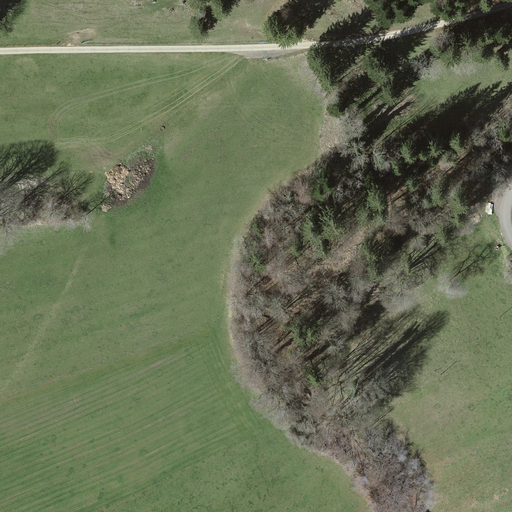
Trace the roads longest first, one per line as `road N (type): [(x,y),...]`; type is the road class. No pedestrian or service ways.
road 1 (track): [(0,51),(349,42),(511,0)]
road 2 (track): [(250,48),(161,139),(136,147),(104,181),(78,191),(20,184)]
